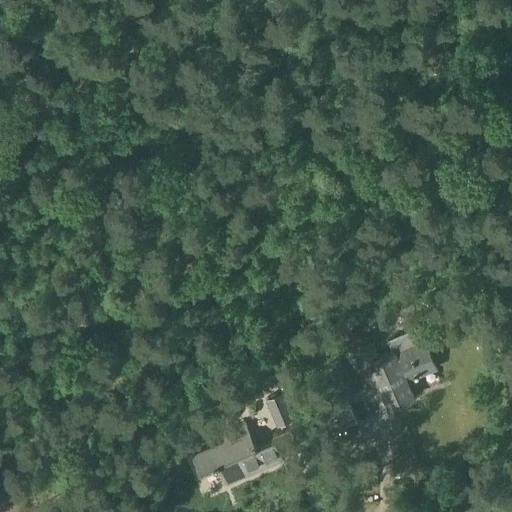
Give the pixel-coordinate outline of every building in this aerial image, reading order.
[(354,359),(366,386),(377,381),(388,408),(414,397),(407,381),(436,369),(418,328),(389,340),(394,352),(379,358),(375,350),(354,359)] [(258,396),(274,392),(269,373),(253,377),(258,396)] [(283,391),(267,398),(277,424),(294,417),(283,391)] [(325,418),(347,409),(343,398),(320,407),(325,418)] [(193,454),(201,474),(220,466),(227,483),(283,460),(275,440),(255,448),(245,423),(222,432),(226,441),(193,454)] [(488,511),(484,502),(458,511),(488,511)]
